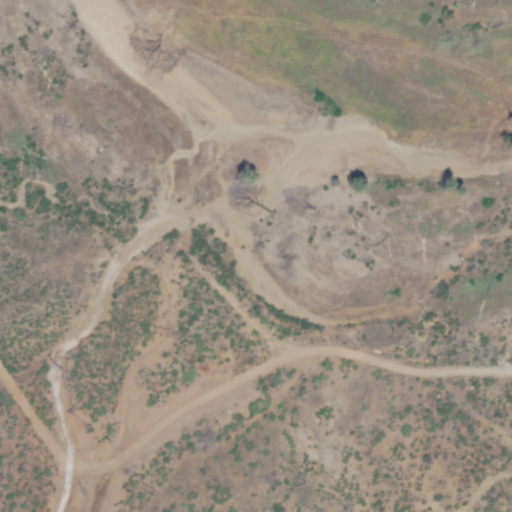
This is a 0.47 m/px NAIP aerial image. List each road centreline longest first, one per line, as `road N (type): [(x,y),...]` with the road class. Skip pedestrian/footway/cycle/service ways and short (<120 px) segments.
road 1 (track): [(511,369),(418,371),(346,345),(312,344),(259,366),(147,448),(92,459),(62,453),(0,372)]
road 2 (track): [(441,373),(465,405),(497,427),(510,453),(510,466),(459,511)]
